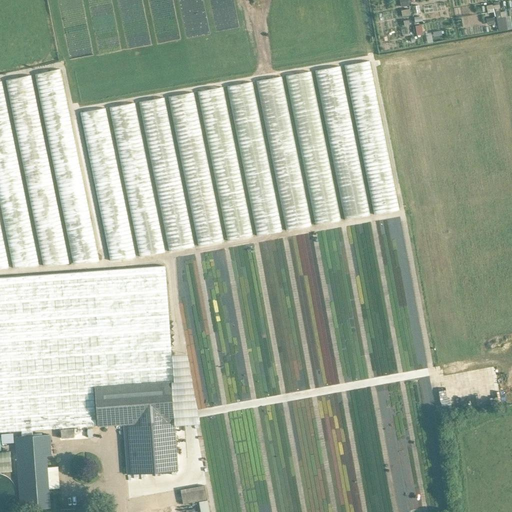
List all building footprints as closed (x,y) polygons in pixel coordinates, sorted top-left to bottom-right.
[(496,8),(494,8),(498,31),(508,30),(505,16),(506,16),(506,11),(500,12),(500,7),(496,8)] [(138,72),(116,134),(87,102),(102,257),(127,255),(125,228),(163,195),(200,192),(281,221),(262,199),(278,154),(284,225),(394,215),(375,15),(347,91),(342,36),(319,101),(312,31),(288,99),(282,39),(259,103),(258,93),(202,98),(204,116),(170,77),(174,120),(139,80),(138,72)] [(0,231),(29,249),(43,246),(16,208),(43,224),(36,176),(47,192),(45,194),(74,237),(77,252),(93,250),(62,55),(37,96),(32,59),(10,96),(0,90),(0,231)] [(88,105),(89,110),(106,106),(105,102),(88,105)] [(137,249),(147,250),(147,230),(138,230),(137,249)] [(16,437),(21,509),(50,507),(49,494),(47,494),(47,491),(49,491),(49,489),(59,488),(58,467),(47,468),(46,458),(41,459),(41,456),(51,455),(50,434),(33,435),(32,430),(124,423),(127,474),(178,470),(174,420),(171,381),(173,381),(165,266),(0,277),(0,432),(21,431),(22,436),(16,437)] [(430,377),(419,377),(421,410),(432,409),(430,377)] [(13,433),(1,434),(2,443),(14,442),(13,433)] [(13,451),(0,451),(0,472),(14,471),(13,451)] [(181,493),(183,504),(207,499),(205,489),(181,493)]
